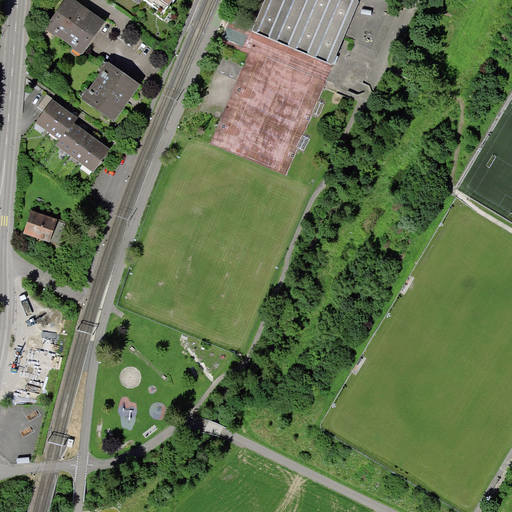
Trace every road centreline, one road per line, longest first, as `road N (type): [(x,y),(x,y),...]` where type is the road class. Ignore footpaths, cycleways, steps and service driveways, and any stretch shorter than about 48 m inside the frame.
road 1 (track): [(216,20),(102,326),(78,511)]
road 2 (track): [(0,469),(113,464),(182,424),(207,424)]
road 3 (track): [(390,511),(207,424)]
road 4 (secondary): [(0,201),(17,0)]
